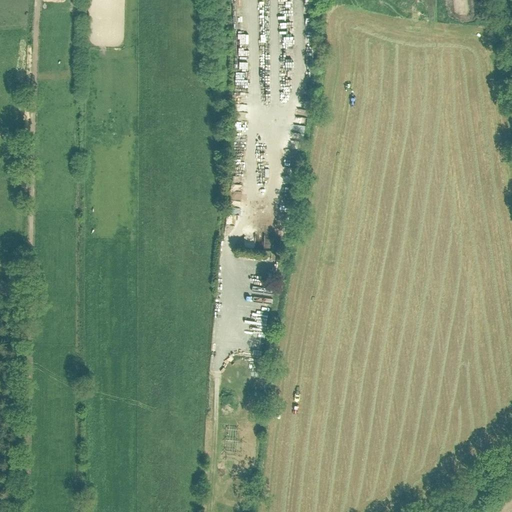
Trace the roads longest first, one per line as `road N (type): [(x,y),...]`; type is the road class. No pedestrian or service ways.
road 1 (unknown): [(244,212),(265,220),(277,195),(278,127),(299,46),(299,0)]
road 2 (unknown): [(254,0),(244,212)]
road 3 (unknown): [(244,212),(225,252),(218,343)]
